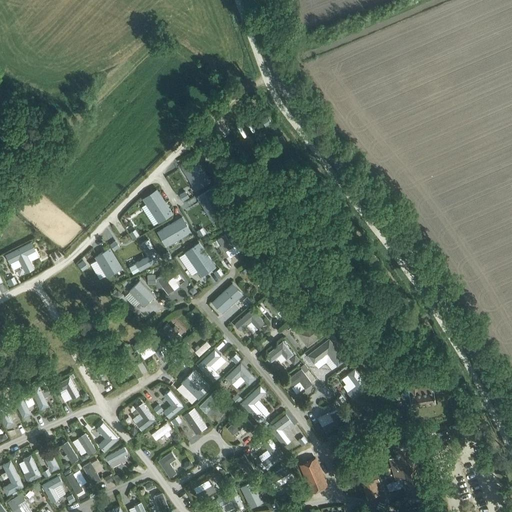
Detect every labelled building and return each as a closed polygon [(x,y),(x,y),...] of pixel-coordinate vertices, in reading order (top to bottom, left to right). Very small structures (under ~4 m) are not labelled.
[(225,234),(218,239),(225,250),(231,246),(237,243),(240,248),(241,250),(248,246),(239,232),(228,239),(225,234)] [(198,240),(184,250),(200,274),(215,264),(198,240)] [(256,268),(267,282),(274,277),(263,263),(256,268)] [(157,278),(168,293),(174,289),(167,279),(178,271),(173,265),(157,278)] [(129,291),(144,306),(155,295),(140,280),(129,291)] [(266,298),(276,312),(295,297),(284,284),(266,298)] [(234,323),(240,330),(251,320),(257,327),(264,322),(252,308),(234,323)] [(297,332),(307,346),(327,332),(316,317),(297,332)] [(162,327),(175,340),(181,334),(177,331),(179,329),(175,325),(173,327),(167,321),(162,327)] [(330,338),(309,355),(314,363),(328,352),(338,365),(346,359),(330,338)] [(265,355),(270,362),(282,352),(287,359),(294,353),(283,340),(265,355)] [(107,360),(117,377),(125,372),(115,356),(107,360)] [(255,377),(241,362),(226,377),(232,383),(241,374),(249,383),(255,377)] [(283,382),(288,389),(300,380),(305,388),(312,383),(304,372),(308,369),(304,363),(300,366),(301,368),(283,382)] [(357,385),(348,392),(353,399),(369,387),(355,368),(348,374),(357,385)] [(432,383),(419,385),(417,375),(408,377),(409,387),(408,387),(408,388),(404,389),(402,390),(401,393),(402,396),(403,398),(406,398),(409,398),(411,405),(435,401),(432,383)] [(66,387),(72,398),(79,394),(69,376),(56,384),(60,391),(66,387)] [(41,408),(49,405),(39,385),(32,388),(41,408)] [(223,412),(230,405),(216,390),(201,405),(206,411),(215,403),(223,412)] [(22,393),(14,397),(23,416),(31,413),(22,393)] [(0,402),(0,415),(6,426),(14,421),(7,409),(12,406),(8,398),(0,402)] [(136,422),(141,429),(155,419),(143,402),(136,407),(143,417),(136,422)] [(257,415),(262,421),(279,408),(274,402),(257,415)] [(183,415),(196,433),(207,426),(194,407),(183,415)] [(323,425),(326,432),(345,423),(338,409),(330,413),(333,420),(323,425)] [(244,425),(249,431),(255,425),(245,413),(228,427),(233,433),(244,425)] [(97,435),(108,448),(117,440),(106,427),(97,435)] [(282,443),(286,448),(304,435),(300,429),(289,437),(287,435),(283,438),(285,441),(282,443)] [(78,437),(89,454),(96,449),(85,432),(78,437)] [(414,456),(408,439),(406,440),(404,434),(397,436),(399,442),(393,443),(396,455),(389,457),(396,477),(401,476),(408,497),(426,492),(415,456),(414,456)] [(338,435),(335,436),(327,441),(333,452),(344,446),(338,435)] [(262,461),(267,468),(284,455),(270,436),(264,441),(272,453),(262,461)] [(60,444),(72,462),(78,457),(67,440),(60,444)] [(110,462),(113,466),(127,459),(125,454),(128,452),(124,446),(106,455),(109,462),(110,462)] [(60,467),(49,447),(41,451),(52,471),(60,467)] [(158,459),(170,476),(176,472),(170,462),(176,457),(171,451),(158,459)] [(24,473),(28,481),(42,475),(31,454),(23,458),(29,470),(24,473)] [(249,475),(256,470),(245,454),(238,458),(249,475)] [(327,485),(315,457),(300,463),(312,491),(327,485)] [(83,465),(93,483),(101,479),(91,460),(83,465)] [(10,461),(3,465),(12,482),(3,487),(7,495),(24,486),(10,461)] [(267,476),(273,486),(291,475),(285,465),(267,476)] [(360,475),(367,497),(379,493),(374,480),(378,479),(376,470),(360,475)] [(66,475),(76,493),(83,489),(72,471),(66,475)] [(52,500),(59,497),(53,487),(62,482),(58,475),(43,484),(52,500)] [(263,501),(252,479),(241,485),(252,506),(263,501)] [(195,493),(199,500),(216,491),(213,484),(195,493)] [(243,504),(235,488),(218,496),(222,503),(231,499),(235,508),(243,504)] [(153,495),(160,511),(167,511),(171,511),(163,491),(153,495)] [(8,501),(14,511),(23,511),(18,504),(25,499),(21,492),(8,501)] [(134,504),(137,511),(146,511),(141,501),(134,504)]
